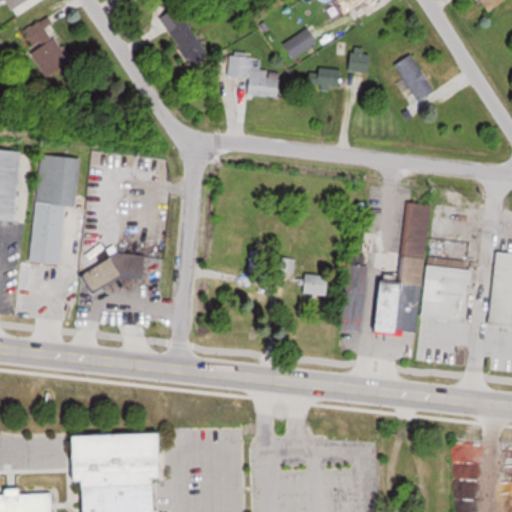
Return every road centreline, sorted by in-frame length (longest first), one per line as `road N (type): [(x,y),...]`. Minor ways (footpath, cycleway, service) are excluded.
road 1 (tertiary): [(177,370),(511,405)]
road 2 (residential): [(511,170),(236,140),(194,151)]
road 3 (residential): [(177,370),(194,151)]
road 4 (residential): [(194,151),(88,0)]
road 5 (tertiary): [(0,349),(177,370)]
road 6 (residential): [(511,132),(425,0)]
